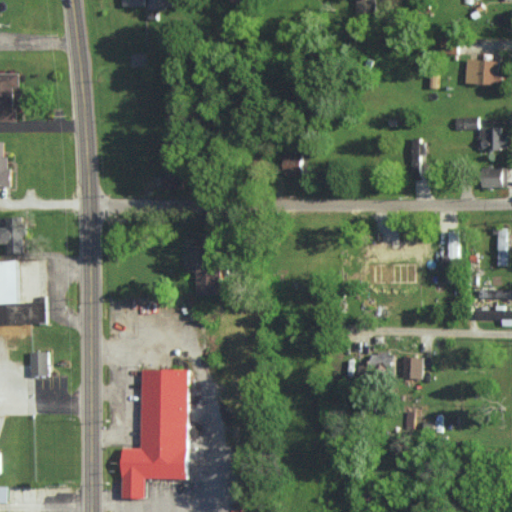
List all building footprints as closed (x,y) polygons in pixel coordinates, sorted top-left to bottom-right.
[(165,0),(122,0),(122,6),(147,6),(147,9),(166,10),(165,0)] [(377,15),(377,0),(356,0),(357,14),(377,15)] [(467,83),(504,84),(504,71),(499,71),(500,60),(467,59),(467,83)] [(0,73),(0,122),(18,122),(18,106),(14,106),(14,87),(21,87),(21,73),(0,73)] [(456,128),(479,128),(479,116),(456,116),(456,128)] [(479,148),(508,149),(509,129),(479,128),(479,148)] [(412,139),(413,176),(421,176),(421,155),(427,155),(427,139),(412,139)] [(0,185),(11,185),(12,167),(8,167),(8,157),(4,157),(4,141),(0,141),(0,185)] [(284,174),(302,173),(302,154),(284,154),(284,174)] [(163,189),(181,189),(182,163),(163,162),(163,189)] [(508,167),(483,167),(483,187),(508,186),(508,167)] [(0,243),(8,243),(8,254),(24,253),(23,216),(6,217),(6,227),(0,226),(0,243)] [(499,265),(508,265),(507,227),(498,228),(499,265)] [(442,254),(443,269),(459,269),(459,231),(449,231),(450,254),(442,254)] [(377,288),(386,289),(388,237),(378,237),(377,288)] [(417,239),(407,239),(406,283),(416,283),(417,239)] [(197,294),(221,293),(221,270),(208,270),(207,244),(186,245),(187,272),(196,271),(197,294)] [(18,301),(17,260),(1,261),(1,277),(14,276),(15,322),(46,321),(45,300),(18,301)] [(511,296),(511,288),(490,289),(481,289),(481,297),(511,296)] [(476,317),(503,318),(503,324),(511,324),(511,309),(476,309),(476,317)] [(32,353),(50,352),(50,375),(33,375),(32,353)] [(403,376),(423,377),(424,356),(404,355),(403,376)] [(144,370),(190,370),(189,479),(148,479),(148,498),(124,497),(125,448),(143,448),(144,370)] [(406,426),(415,426),(416,411),(407,411),(406,426)] [(8,486),(0,485),(0,501),(8,502),(8,486)]
